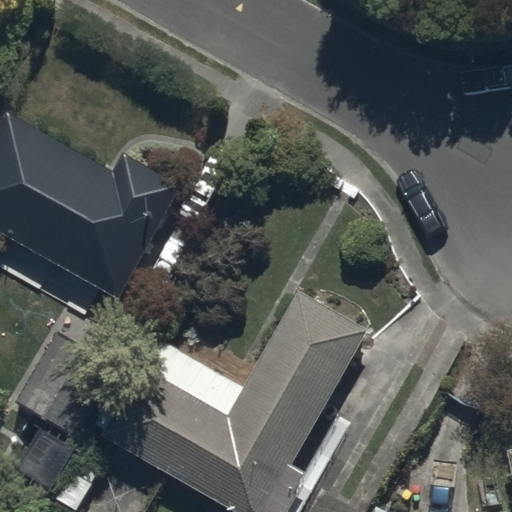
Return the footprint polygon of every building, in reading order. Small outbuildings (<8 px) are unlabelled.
[(6,104),(0,115),(0,218),(126,286),(187,174),(129,142),(117,164),(6,104)] [(294,451),(371,318),(307,279),(250,379),(164,329),(110,423),(264,511),(282,511),(312,461),(294,451)] [(120,357),(60,323),(19,394),(78,428),(120,357)] [(355,511),(361,502),(323,481),(305,511),(355,511)] [(407,511),(379,497),(370,511),(407,511)]
